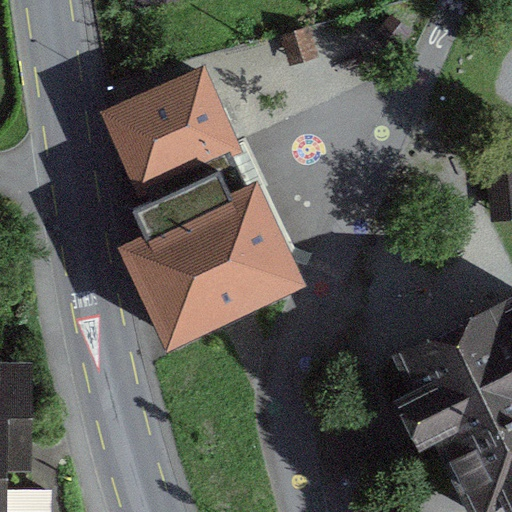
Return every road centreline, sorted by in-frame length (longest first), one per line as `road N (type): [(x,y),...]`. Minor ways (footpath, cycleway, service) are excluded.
road 1 (unclassified): [(457,0),(377,149),(294,335),(283,429),(299,511)]
road 2 (tertiary): [(47,0),(74,166),(153,511)]
